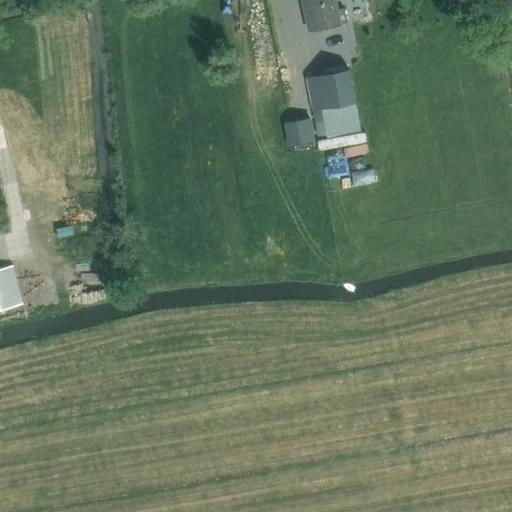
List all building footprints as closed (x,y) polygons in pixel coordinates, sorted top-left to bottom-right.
[(337,13),(334,0),(302,0),(309,31),(339,24),(339,23),(345,21),(343,12),(337,13)] [(303,76),(298,53),(279,58),(284,80),(303,76)] [(356,102),(349,69),(306,77),(312,109),(328,106),(332,127),(356,122),(352,103),(356,102)] [(311,116),(284,121),(289,144),(316,139),(311,116)] [(366,136),(364,126),(316,134),(318,144),(366,136)] [(0,268),(0,310),(23,304),(13,265),(0,268)]
